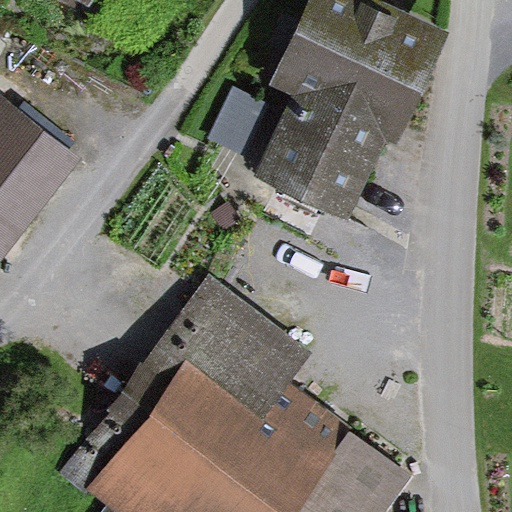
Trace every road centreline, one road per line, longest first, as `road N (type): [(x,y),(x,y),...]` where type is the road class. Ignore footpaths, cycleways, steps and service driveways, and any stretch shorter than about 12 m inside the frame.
road 1 (unclassified): [(467,511),(454,425),(475,0)]
road 2 (track): [(0,332),(250,0)]
